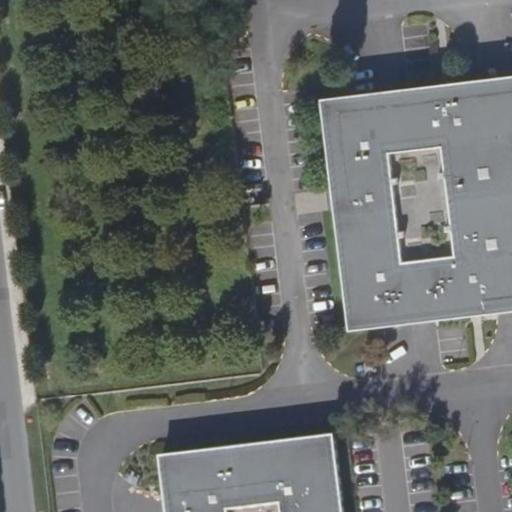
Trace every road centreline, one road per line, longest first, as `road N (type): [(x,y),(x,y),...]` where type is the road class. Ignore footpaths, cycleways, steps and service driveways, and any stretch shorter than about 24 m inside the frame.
road 1 (unclassified): [(309,404),(264,21)]
road 2 (unclassified): [(309,404),(124,431),(97,462),(100,511)]
road 3 (unclassified): [(432,0),(264,21)]
road 4 (unclassified): [(474,388),(309,404)]
road 5 (unclassified): [(0,353),(18,511)]
road 6 (unclassified): [(474,388),(490,511)]
